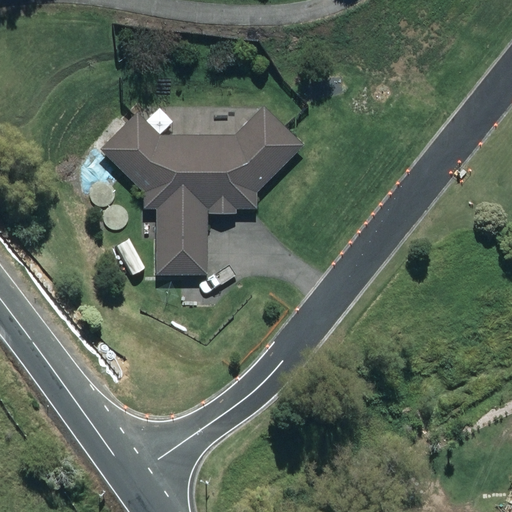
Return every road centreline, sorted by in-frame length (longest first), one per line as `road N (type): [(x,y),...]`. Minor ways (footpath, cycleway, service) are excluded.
road 1 (residential): [(130,481),(282,360),(511,76)]
road 2 (secondary): [(0,300),(130,481)]
